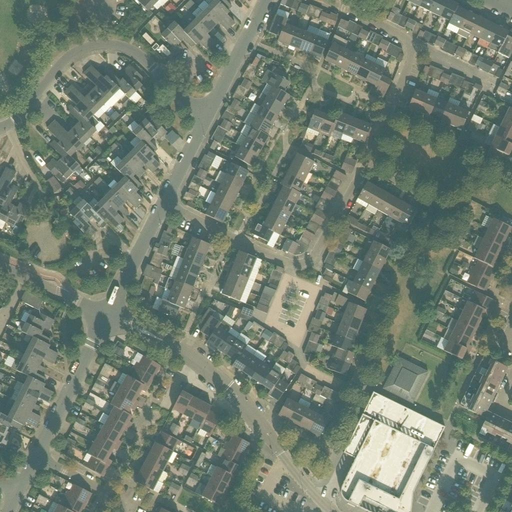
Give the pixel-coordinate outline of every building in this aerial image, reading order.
[(149,11),(159,0),(136,0),(148,12),(149,11)] [(191,0),(186,5),(184,7),(187,9),(188,10),(195,4),(191,0)] [(214,0),(209,6),(230,27),(234,23),(230,19),(229,19),(226,16),(229,12),(228,11),(215,0),(214,0)] [(223,0),(215,0),(228,11),(232,7),(227,3),(223,0)] [(281,0),(280,5),(291,9),(294,0),(281,0)] [(302,2),(297,0),(294,0),(291,9),(302,13),(305,6),(301,4),(302,2)] [(429,12),(434,0),(422,0),(419,7),(429,12)] [(439,17),(447,0),(434,0),(429,12),(439,17)] [(448,0),(447,0),(439,17),(450,22),(457,7),(459,5),(448,0)] [(176,10),(171,4),(165,9),(171,15),(176,10)] [(308,7),(305,6),(302,13),(312,17),(316,8),(309,5),(308,7)] [(216,26),(219,23),(223,26),(222,27),(226,31),(230,27),(209,6),(203,12),(216,26)] [(393,7),(390,14),(387,20),(397,25),(402,16),(399,15),(401,11),(393,7)] [(459,29),(468,12),(457,7),(450,22),(449,24),(459,29)] [(323,22),(326,14),(322,12),(323,10),(316,8),(312,17),(323,22)] [(196,19),(209,32),(213,36),(217,32),(213,28),(216,26),(203,12),(196,19)] [(470,34),(478,17),(468,12),(459,29),(470,34)] [(330,15),(326,14),(323,22),(334,26),(338,16),(331,13),(330,15)] [(287,20),(276,15),(269,33),(279,37),(280,38),(285,24),(287,20)] [(405,27),(409,28),(413,20),(409,18),(408,19),(402,16),(397,25),(404,29),(405,27)] [(480,39),(488,22),(478,17),(470,34),(480,39)] [(215,42),(211,38),(210,39),(207,35),(209,32),(196,19),(190,25),(211,46),(215,42)] [(341,20),(339,24),(347,27),(345,30),(351,33),(356,24),(349,21),(348,23),(341,20)] [(413,20),(409,28),(412,30),(411,32),(418,36),(420,31),(423,26),(416,23),(417,22),(413,20)] [(490,44),(498,27),(488,22),(480,39),(490,44)] [(181,42),(184,39),(187,43),(191,48),(195,44),(195,43),(184,31),(183,32),(174,23),(168,29),(181,42)] [(289,46),(296,28),(285,24),(280,38),(279,37),(278,42),(289,46)] [(358,37),(361,39),(365,31),(362,30),(363,28),(356,24),(351,33),(358,37)] [(190,25),(184,31),(195,43),(195,44),(196,45),(200,42),(203,46),(202,46),(207,50),(211,46),(190,25)] [(490,44),(500,49),(507,36),(509,32),(498,27),(490,44)] [(296,28),(289,46),(299,50),(306,33),(296,28)] [(181,49),(177,46),(181,42),(168,29),(161,36),(173,48),(170,50),(175,55),(182,49),(181,49)] [(361,39),(372,44),(376,34),(370,31),(369,33),(365,31),(361,39)] [(306,33),(299,50),(310,55),(317,37),(306,33)] [(335,66),(344,49),(347,42),(335,36),(331,44),(333,44),(325,60),(335,66)] [(509,59),(511,51),(511,38),(507,36),(500,49),(498,53),(509,59)] [(317,37),(310,55),(321,59),(328,41),(317,37)] [(386,42),(382,49),(386,50),(385,53),(391,56),(396,47),(386,42)] [(396,61),(400,63),(404,55),(400,54),(402,50),(396,47),(391,56),(397,59),(396,61)] [(344,49),(335,66),(346,71),(354,54),(344,49)] [(354,54),(346,71),(356,76),(364,59),(354,54)] [(475,65),(479,67),(483,59),(473,54),(468,64),(474,67),(475,65)] [(250,64),(249,64),(245,71),(254,77),(259,69),(256,67),(262,57),(257,55),(252,65),(250,64)] [(364,59),(356,76),(366,81),(374,65),(364,59)] [(482,70),(488,74),(493,64),(483,59),(479,67),(483,68),(482,70)] [(499,79),(503,71),(499,69),(500,67),(493,64),(488,74),(499,79)] [(366,81),(375,86),(376,86),(381,76),(382,76),(385,70),(374,65),(366,81)] [(124,94),(107,77),(104,80),(100,76),(101,76),(92,66),(88,70),(117,101),(124,94)] [(139,83),(143,80),(130,66),(122,73),(125,77),(122,80),(135,93),(142,86),(139,83)] [(103,74),(107,77),(124,94),(128,99),(135,93),(122,80),(120,83),(116,79),(117,79),(108,69),(103,74)] [(97,87),(94,90),(106,103),(110,107),(117,101),(88,70),(84,74),(93,84),(94,83),(97,87)] [(289,82),(282,79),(272,73),(266,84),(267,84),(283,93),(283,92),(289,82)] [(383,98),(392,81),(382,76),(381,76),(376,86),(375,86),(372,93),(383,98)] [(498,87),(507,91),(509,87),(500,83),(498,87)] [(267,84),(262,94),(283,106),(289,96),(283,92),(283,93),(267,84)] [(93,115),(100,109),(87,96),(84,99),(81,96),(81,95),(72,86),(68,90),(93,115)] [(87,96),(100,109),(106,103),(94,90),(90,86),(86,90),(87,90),(90,93),(87,96)] [(505,95),(507,91),(498,87),(497,91),(505,95)] [(87,122),(93,115),(68,90),(64,94),(73,103),(74,103),(77,106),(74,109),(87,122)] [(415,91),(408,108),(419,113),(426,95),(415,91)] [(259,98),(264,101),(261,107),(278,116),(283,106),(262,94),(261,93),(259,98)] [(426,95),(419,113),(430,117),(437,99),(426,95)] [(128,99),(123,105),(127,109),(132,103),(129,99),(128,99)] [(437,99),(430,117),(440,121),(447,104),(437,99)] [(240,108),(242,104),(235,100),(232,103),(240,108)] [(478,105),(487,109),(489,106),(480,101),(478,105)] [(225,112),(234,118),(240,108),(232,103),(230,107),(228,106),(225,112)] [(447,104),(440,121),(451,126),(458,108),(447,104)] [(485,113),(487,109),(478,105),(477,109),(485,113)] [(87,122),(74,109),(71,106),(67,110),(76,119),(77,119),(80,122),(77,125),(89,138),(96,131),(87,122)] [(272,126),(278,116),(261,107),(255,117),(272,126)] [(462,130),(469,112),(458,108),(451,126),(462,130)] [(315,111),(308,128),(306,132),(317,137),(319,133),(326,115),(315,111)] [(111,117),(114,120),(119,116),(115,112),(111,117)] [(229,128),(234,118),(225,112),(221,118),(224,120),(222,124),(229,128)] [(339,113),(336,119),(332,131),(330,135),(341,139),(342,135),(350,117),(339,113)] [(336,119),(326,115),(319,133),(329,137),(330,135),(332,131),(336,119)] [(266,136),(267,135),(272,126),(255,117),(249,127),(251,128),(252,128),(266,136)] [(342,135),(353,139),(360,121),(350,117),(342,135)] [(511,121),(505,118),(500,128),(511,133),(511,121)] [(152,126),(146,120),(139,127),(152,139),(155,137),(159,141),(167,132),(156,122),(152,126)] [(77,151),(83,144),(70,131),(67,134),(64,131),(65,130),(55,121),(51,125),(77,151)] [(70,131),(83,144),(89,138),(77,125),(73,121),(69,125),(70,125),(73,128),(70,131)] [(353,139),(364,143),(371,126),(360,121),(353,139)] [(469,125),(478,129),(479,125),(471,121),(469,125)] [(214,133),(223,138),(229,128),(222,124),(220,127),(218,126),(214,133)] [(70,157),(77,151),(51,125),(47,129),(56,139),(57,138),(60,141),(58,144),(70,157)] [(269,137),(267,135),(266,136),(252,128),(251,128),(249,127),(245,125),(239,134),(241,135),(263,147),(269,137)] [(476,133),(478,129),(469,125),(467,129),(476,133)] [(149,142),(152,139),(139,127),(132,133),(141,143),(153,153),(157,150),(153,145),(152,146),(149,142)] [(511,146),(511,133),(500,128),(495,138),(511,146)] [(172,145),(179,137),(172,129),(164,137),(172,145)] [(214,141),(210,149),(214,151),(218,143),(220,144),(223,138),(214,133),(211,139),(214,141)] [(257,157),(263,147),(241,135),(236,144),(241,147),(241,148),(257,157)] [(511,146),(495,138),(487,154),(500,160),(503,154),(508,156),(511,151),(511,146)] [(60,160),(73,173),(80,167),(70,157),(58,144),(54,141),(50,145),(59,154),(60,154),(63,157),(60,160)] [(155,155),(153,153),(141,143),(135,149),(156,170),(160,165),(156,161),(155,162),(152,158),(155,155)] [(304,146),(303,150),(311,153),(314,146),(306,143),(305,146),(304,146)] [(98,147),(94,151),(99,155),(103,151),(98,147)] [(241,148),(235,158),(251,167),(257,157),(241,148)] [(152,174),(156,170),(135,149),(129,155),(142,168),(145,165),(148,169),(152,174)] [(201,162),(211,166),(216,156),(209,152),(207,156),(205,155),(201,162)] [(314,163),(297,154),(292,165),(308,173),(314,163)] [(323,154),(322,158),(332,162),(333,158),(323,154)] [(122,162),(135,175),(139,179),(146,172),(142,168),(129,155),(122,162)] [(346,158),(344,163),(354,168),(357,162),(346,158)] [(46,167),(62,184),(73,173),(60,160),(57,163),(54,159),(46,167)] [(133,177),(135,175),(122,162),(115,169),(124,178),(125,178),(136,189),(137,189),(141,185),(133,177)] [(206,177),(211,166),(201,162),(198,168),(200,169),(198,173),(206,177)] [(354,168),(344,163),(341,169),(352,174),(354,168)] [(243,182),(248,172),(231,164),(226,174),(243,182)] [(308,173),(292,165),(286,175),(303,183),(308,173)] [(0,181),(0,191),(10,170),(6,168),(0,179),(1,180),(0,181)] [(0,191),(0,211),(11,191),(7,189),(9,184),(10,185),(16,173),(10,170),(0,191)] [(343,182),(346,177),(336,171),(333,176),(342,182),(343,182)] [(206,177),(198,173),(196,177),(194,176),(191,182),(201,187),(206,177)] [(238,193),(243,182),(226,174),(221,184),(238,193)] [(303,183),(286,175),(281,185),(283,187),(283,186),(298,193),(303,183)] [(339,187),(342,182),(333,176),(330,182),(339,187)] [(45,183),(54,194),(62,188),(53,177),(45,183)] [(99,177),(94,183),(97,186),(102,180),(99,177)] [(119,184),(139,205),(143,201),(139,196),(138,197),(135,194),(138,190),(137,189),(136,189),(125,178),(124,178),(119,184)] [(86,186),(80,181),(74,187),(80,193),(86,186)] [(190,190),(189,192),(188,193),(196,197),(201,187),(191,182),(188,189),(190,190)] [(336,192),(339,187),(330,182),(327,187),(336,192)] [(377,188),(367,182),(356,202),(366,207),(368,205),(377,188)] [(112,190),(125,204),(128,200),(132,204),(131,205),(135,209),(139,205),(119,184),(112,190)] [(233,203),(238,193),(221,184),(216,194),(233,203)] [(5,223),(13,206),(10,205),(12,200),(13,201),(18,189),(13,186),(11,191),(0,211),(0,224),(3,226),(5,223)] [(283,187),(278,197),(295,205),(301,194),(298,193),(283,186),(283,187)] [(327,187),(324,193),(334,198),(337,193),(336,192),(327,187)] [(387,194),(377,188),(368,205),(378,210),(387,194)] [(122,206),(125,204),(112,190),(106,197),(118,210),(122,214),(126,210),(122,206)] [(186,206),(194,210),(196,206),(192,204),(196,197),(188,193),(186,192),(182,199),(188,202),(186,206)] [(324,193),(321,198),(330,203),(331,204),(334,198),(324,193)] [(228,213),(233,203),(216,194),(211,205),(228,213)] [(397,199),(387,194),(378,210),(388,216),(397,199)] [(106,197),(99,203),(120,224),(124,220),(120,216),(119,217),(115,213),(118,210),(106,197)] [(295,205),(278,197),(273,207),(290,215),(295,205)] [(321,198),(318,203),(327,208),(330,203),(321,198)] [(407,205),(397,199),(388,216),(397,221),(407,205)] [(77,207),(90,220),(93,217),(96,221),(100,226),(104,222),(104,221),(93,209),(92,210),(83,201),(77,207)] [(5,223),(14,227),(15,224),(21,226),(29,208),(19,203),(17,208),(13,206),(5,223)] [(111,224),(116,228),(120,224),(99,203),(93,209),(104,221),(104,222),(105,223),(109,220),(112,223),(111,224)] [(324,214),(324,213),(327,208),(318,203),(315,209),(317,210),(317,209),(324,214)] [(211,205),(205,215),(222,224),(228,213),(211,205)] [(397,221),(408,227),(417,211),(407,205),(397,221)] [(79,228),(84,234),(91,227),(87,223),(90,220),(77,207),(69,214),(81,226),(79,228)] [(290,215),(273,207),(268,217),(285,225),(290,215)] [(317,210),(314,215),(324,221),(327,215),(324,213),(324,214),(317,209),(317,210)] [(320,225),(321,226),(324,221),(314,215),(311,220),(320,225)] [(348,216),(345,221),(355,227),(357,223),(358,221),(348,216)] [(511,234),(511,220),(503,216),(500,222),(493,219),(488,229),(506,238),(509,233),(511,234)] [(268,217),(263,226),(274,232),(273,233),(280,236),(285,225),(268,217)] [(53,224),(57,228),(61,225),(56,220),(53,224)] [(317,231),(320,225),(311,220),(308,225),(317,231)] [(251,234),(268,243),(273,233),(274,232),(263,226),(257,223),(251,234)] [(365,232),(367,228),(357,223),(355,227),(358,229),(365,232)] [(308,225),(305,231),(314,236),(317,231),(308,225)] [(373,226),(371,230),(367,228),(365,232),(368,234),(376,237),(378,233),(380,230),(373,226)] [(350,235),(352,231),(345,227),(343,231),(340,230),(337,237),(347,242),(347,241),(350,235)] [(505,249),(507,244),(504,243),(506,238),(488,229),(484,239),(505,249)] [(63,234),(70,241),(73,237),(67,230),(63,234)] [(302,236),(311,241),(312,242),(315,236),(314,236),(305,231),(302,236)] [(457,233),(455,237),(463,241),(465,237),(457,233)] [(308,246),(311,241),(302,236),(299,241),(308,247),(308,246)] [(347,242),(337,237),(334,243),(336,244),(334,248),(342,252),(347,242)] [(463,241),(455,237),(453,241),(461,245),(463,241)] [(161,238),(159,244),(156,243),(154,248),(167,253),(171,242),(161,238)] [(210,245),(193,238),(192,238),(188,249),(206,256),(210,245)] [(389,244),(399,249),(404,241),(398,238),(396,242),(391,240),(389,244)] [(288,253),(293,242),(287,239),(282,250),(288,253)] [(484,239),(479,249),(497,257),(499,252),(503,254),(505,249),(484,239)] [(309,247),(308,246),(308,247),(299,241),(297,240),(296,243),(298,245),(293,255),(295,256),(297,256),(299,256),(301,256),(302,255),(303,255),(305,253),(307,252),(308,251),(308,249),(309,247)] [(385,261),(391,250),(373,241),(368,252),(385,261)] [(296,243),(293,242),(288,253),(293,255),(298,245),(296,243)] [(202,267),(206,256),(188,249),(181,246),(177,257),(184,259),(184,260),(202,267)] [(155,252),(158,253),(157,254),(166,257),(167,253),(154,248),(153,251),(155,252)] [(497,257),(479,249),(474,259),(479,261),(496,269),(499,264),(494,262),(497,257)] [(235,263),(252,269),(256,258),(239,252),(235,263)] [(380,271),(385,261),(368,252),(363,262),(380,271)] [(202,267),(184,260),(179,270),(197,277),(202,267)] [(473,267),(471,270),(491,280),(496,269),(479,261),(475,268),(473,267)] [(358,272),(375,281),(380,271),(363,262),(358,272)] [(247,280),(252,269),(235,263),(230,273),(247,280)] [(153,272),(154,268),(149,266),(147,265),(142,276),(145,277),(155,281),(153,284),(158,286),(162,276),(160,275),(153,272)] [(460,269),(452,265),(449,272),(456,276),(460,269)] [(285,270),(277,267),(275,271),(273,270),(270,277),(280,281),(285,270)] [(168,278),(175,281),(193,288),(197,277),(179,270),(173,268),(168,278)] [(471,275),(468,283),(486,292),(491,280),(471,270),(469,274),(471,275)] [(353,282),(370,291),(375,281),(358,272),(353,282)] [(247,280),(230,273),(226,284),(243,291),(250,293),(254,283),(247,280)] [(142,283),(152,287),(153,284),(155,281),(145,277),(142,283)] [(276,291),(280,281),(270,277),(268,284),(269,284),(268,288),(276,291)] [(189,299),(193,288),(175,281),(171,291),(189,299)] [(353,282),(348,293),(365,302),(370,291),(353,282)] [(142,292),(148,295),(152,287),(142,283),(139,291),(142,292)] [(243,291),(226,284),(222,294),(222,295),(239,301),(243,291)] [(274,297),(276,291),(268,288),(265,287),(262,293),(272,297),(274,297)] [(189,299),(171,291),(165,289),(161,300),(180,307),(180,308),(184,310),(189,299)] [(445,291),(443,295),(452,299),(454,295),(445,291)] [(491,309),(495,301),(475,291),(473,296),(476,297),(474,301),(491,309)] [(39,310),(40,307),(43,301),(25,292),(21,301),(38,310),(39,310)] [(262,293),(260,298),(270,302),(272,297),(262,293)] [(328,308),(331,301),(333,296),(325,293),(323,297),(321,297),(318,304),(328,308)] [(348,300),(339,295),(335,303),(344,308),(347,308),(344,314),(362,321),(366,310),(349,303),(347,302),(348,300)] [(176,318),(180,308),(180,307),(161,300),(156,298),(151,308),(176,318)] [(268,308),(270,302),(260,298),(258,304),(268,308)] [(491,309),(474,301),(472,304),(468,302),(463,312),(481,321),(483,316),(487,318),(491,309)] [(256,310),(267,314),(269,308),(268,308),(258,304),(256,310)] [(238,318),(245,320),(247,317),(251,318),(254,312),(243,307),(242,311),(240,314),(238,318)] [(435,311),(444,315),(446,311),(437,307),(435,311)] [(210,339),(221,323),(211,316),(214,311),(209,308),(199,324),(203,327),(200,332),(209,338),(210,339)] [(234,311),(230,309),(229,311),(226,316),(230,319),(234,311)] [(442,319),(444,315),(435,311),(433,315),(442,319)] [(49,331),(54,321),(40,314),(40,315),(32,312),(26,324),(42,332),(44,328),(49,331)] [(463,312),(458,322),(479,332),(481,327),(478,326),(481,321),(463,312)] [(340,324),(358,331),(362,321),(344,314),(340,324)] [(207,342),(217,349),(228,333),(232,327),(222,321),(221,323),(210,339),(209,338),(207,342)] [(252,324),(248,331),(254,335),(260,326),(254,322),(252,324)] [(458,322),(453,332),(471,340),(474,335),(477,336),(479,332),(458,322)] [(42,332),(26,324),(22,333),(33,338),(48,345),(50,340),(45,337),(45,338),(43,337),(40,336),(42,332)] [(336,335),(354,342),(358,331),(340,324),(336,335)] [(312,333),(310,337),(319,340),(323,330),(320,329),(310,325),(307,331),(312,333)] [(260,326),(254,335),(260,339),(261,338),(265,340),(269,333),(260,326)] [(426,330),(435,334),(436,331),(428,326),(426,330)] [(433,338),(435,334),(426,330),(424,334),(433,338)] [(453,332),(448,341),(469,352),(472,347),(469,345),(471,340),(453,332)] [(228,333),(217,349),(226,355),(237,340),(228,333)] [(268,341),(274,346),(280,337),(274,333),(272,335),(268,341)] [(349,353),(349,352),(354,342),(336,335),(332,347),(336,348),(336,347),(349,353)] [(285,343),(286,341),(280,337),(274,346),(280,349),(280,350),(283,352),(284,351),(288,345),(285,343)] [(316,351),(319,345),(317,344),(319,340),(310,337),(306,348),(316,352),(316,351)] [(56,359),(58,354),(53,351),(52,352),(50,351),(51,351),(48,350),(50,346),(48,345),(33,338),(29,346),(56,359)] [(236,362),(243,350),(246,346),(237,340),(226,355),(235,361),(236,362)] [(444,351),(461,360),(464,354),(467,356),(469,352),(448,341),(444,351)] [(47,362),(53,364),(56,359),(29,346),(25,354),(42,363),(43,359),(46,360),(48,361),(47,362)] [(124,351),(117,347),(113,353),(121,357),(124,351)] [(336,348),(332,358),(350,365),(354,354),(349,352),(349,353),(336,347),(336,348)] [(307,363),(311,364),(316,352),(306,348),(303,354),(309,357),(307,363)] [(242,372),(253,357),(243,350),(236,362),(235,361),(232,365),(242,372)] [(283,352),(280,358),(289,365),(292,360),(295,356),(289,352),(287,354),(284,351),(283,352)] [(40,366),(42,363),(25,354),(21,362),(21,363),(37,371),(42,373),(45,368),(40,366)] [(156,375),(161,366),(144,356),(139,364),(136,362),(136,363),(135,364),(156,375)] [(262,363),(253,357),(242,372),(252,379),(262,363)] [(332,358),(327,369),(345,376),(350,365),(332,358)] [(383,389),(384,389),(412,404),(428,373),(399,358),(383,389)] [(490,360),(485,358),(480,368),(503,379),(508,368),(490,360)] [(43,384),(46,379),(36,374),(37,371),(21,363),(21,362),(16,360),(12,369),(28,377),(43,384)] [(286,368),(296,375),(301,368),(297,366),(298,364),(292,360),(289,365),(286,368)] [(133,374),(151,384),(156,375),(135,364),(136,363),(133,361),(131,364),(134,366),(132,369),(135,371),(133,374)] [(272,370),(262,363),(252,379),(261,385),(272,370)] [(114,368),(105,364),(103,368),(112,372),(114,368)] [(503,379),(480,368),(476,377),(498,388),(503,379)] [(272,370),(261,385),(270,391),(278,380),(279,380),(282,376),(272,370)] [(146,393),(151,384),(133,374),(131,378),(127,376),(122,373),(117,383),(121,385),(139,395),(142,391),(146,393)] [(24,385),(51,398),(53,393),(43,388),(45,385),(43,384),(28,377),(24,385)] [(498,388),(476,377),(471,387),(493,398),(498,388)] [(97,380),(95,384),(104,388),(106,384),(97,380)] [(278,402),(288,386),(279,380),(278,380),(270,391),(268,395),(278,402)] [(95,384),(93,387),(102,392),(104,388),(95,384)] [(48,403),(51,398),(24,385),(20,393),(37,401),(38,398),(48,403)] [(121,385),(116,395),(136,407),(139,402),(136,400),(139,395),(121,385)] [(323,389),(320,387),(316,394),(326,400),(331,390),(324,386),(323,389)] [(493,398),(471,387),(466,397),(489,408),(493,398)] [(183,389),(173,409),(183,414),(192,397),(187,394),(188,391),(183,389)] [(333,400),(337,403),(341,395),(331,390),(326,400),(332,403),(333,400)] [(353,458),(355,459),(342,486),(341,488),(341,489),(341,490),(341,492),(341,493),(341,494),(341,496),(342,497),(343,498),(344,499),(344,500),(345,501),(347,502),(367,511),(410,511),(413,493),(445,427),(373,392),(343,453),(345,454),(346,451),(350,454),(355,456),(353,458)] [(37,401),(20,393),(16,401),(33,410),(32,410),(37,412),(40,407),(39,407),(39,408),(36,406),(36,405),(35,405),(37,401)] [(134,411),(136,407),(116,395),(110,405),(114,407),(115,406),(128,414),(131,409),(134,411)] [(183,414),(192,419),(203,399),(198,396),(197,399),(192,397),(183,414)] [(469,410),(468,410),(486,419),(487,419),(490,413),(487,411),(489,408),(466,397),(462,407),(469,410)] [(96,404),(87,399),(85,403),(94,408),(96,404)] [(203,399),(192,419),(202,425),(209,411),(211,407),(206,404),(207,401),(203,399)] [(287,399),(278,416),(289,421),(298,404),(287,399)] [(299,426),(310,405),(310,404),(301,399),(298,404),(289,421),(299,426)] [(12,410),(38,423),(41,418),(35,415),(35,416),(33,415),(33,414),(31,413),(32,410),(33,410),(16,401),(12,410)] [(85,403),(83,407),(92,411),(94,408),(85,403)] [(320,410),(310,405),(299,426),(309,432),(318,415),(320,410)] [(109,416),(130,428),(132,424),(129,422),(132,416),(128,414),(115,406),(114,407),(109,416)] [(36,428),(38,423),(12,410),(8,417),(8,418),(22,425),(24,426),(26,422),(31,424),(30,425),(36,428)] [(220,417),(209,411),(202,425),(200,429),(201,429),(207,432),(206,435),(210,437),(220,417)] [(0,424),(8,428),(10,425),(11,425),(15,427),(14,427),(20,430),(22,425),(8,418),(8,417),(0,413),(0,424)] [(486,419),(481,430),(491,435),(500,418),(490,413),(487,419),(486,419)] [(320,437),(328,420),(318,415),(309,432),(320,437)] [(109,416),(104,425),(121,436),(124,431),(127,432),(130,428),(109,416)] [(500,439),(501,437),(509,422),(500,418),(491,435),(500,439)] [(86,423),(77,419),(75,422),(84,427),(86,423)] [(75,422),(74,426),(82,431),(84,427),(75,422)] [(510,444),(511,440),(511,423),(509,422),(501,437),(504,439),(505,443),(506,442),(510,444)] [(8,428),(0,424),(0,442),(6,446),(11,434),(7,432),(8,428)] [(172,434),(177,426),(173,424),(169,432),(172,434)] [(104,425),(98,435),(119,447),(122,442),(119,441),(121,436),(104,425)] [(181,428),(177,426),(172,434),(176,436),(181,428)] [(179,446),(181,442),(161,432),(156,442),(174,451),(177,445),(179,446)] [(98,435),(93,444),(111,454),(113,449),(117,451),(119,447),(98,435)] [(251,444),(246,442),(233,435),(229,443),(227,442),(225,444),(246,455),(251,444)] [(186,436),(183,440),(191,444),(193,440),(186,436)] [(76,443),(67,438),(65,442),(74,447),(76,443)] [(148,450),(168,461),(174,451),(156,442),(153,448),(149,447),(148,450)] [(111,454),(93,444),(87,454),(91,457),(90,459),(108,469),(112,462),(108,459),(111,454)] [(246,455),(225,444),(225,445),(223,449),(225,451),(223,456),(240,465),(246,455)] [(163,471),(168,461),(148,450),(145,456),(148,457),(146,462),(163,471)] [(240,465),(223,456),(217,467),(238,478),(240,474),(237,472),(240,465)] [(199,468),(204,460),(199,458),(195,466),(199,468)] [(85,462),(83,466),(103,477),(108,469),(90,459),(87,464),(85,462)] [(163,472),(163,471),(146,462),(143,467),(139,466),(137,470),(158,481),(163,472)] [(188,471),(180,467),(177,472),(186,476),(188,471)] [(217,467),(212,477),(229,486),(232,481),(235,483),(238,478),(217,467)] [(138,477),(135,482),(153,491),(158,481),(137,470),(135,475),(138,477)] [(191,474),(189,478),(197,482),(199,478),(191,474)] [(212,477),(207,487),(228,498),(230,493),(227,491),(229,486),(212,477)] [(197,482),(189,478),(187,482),(195,486),(197,482)] [(170,487),(178,492),(180,488),(172,483),(170,487)] [(74,485),(70,493),(67,491),(65,495),(86,506),(92,494),(74,485)] [(178,492),(170,487),(168,491),(176,495),(178,492)] [(207,487),(202,497),(219,506),(222,500),(225,502),(228,498),(207,487)] [(48,499),(39,495),(37,499),(46,503),(48,499)] [(66,500),(62,507),(72,511),(82,511),(86,506),(65,495),(63,498),(66,500)] [(511,511),(511,503),(507,501),(502,511),(504,511),(511,511)]
